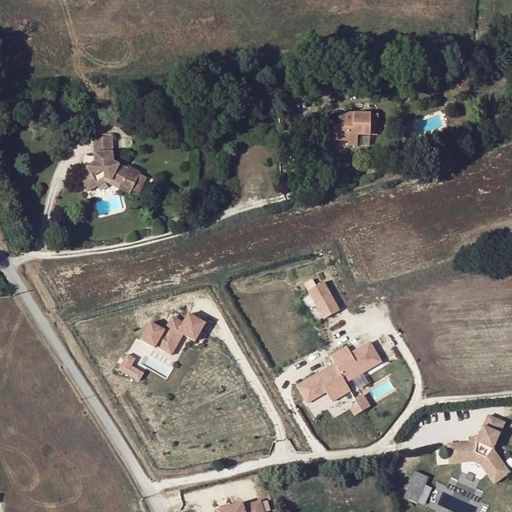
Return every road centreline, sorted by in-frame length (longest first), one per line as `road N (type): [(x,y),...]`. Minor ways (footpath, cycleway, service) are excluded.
road 1 (track): [(132,489),(293,455),(367,449),(418,404),(511,394)]
road 2 (unclassified): [(0,274),(146,511)]
road 3 (unknown): [(293,455),(236,333),(201,306)]
road 4 (unknown): [(410,412),(410,370),(384,332),(363,333),(304,361)]
